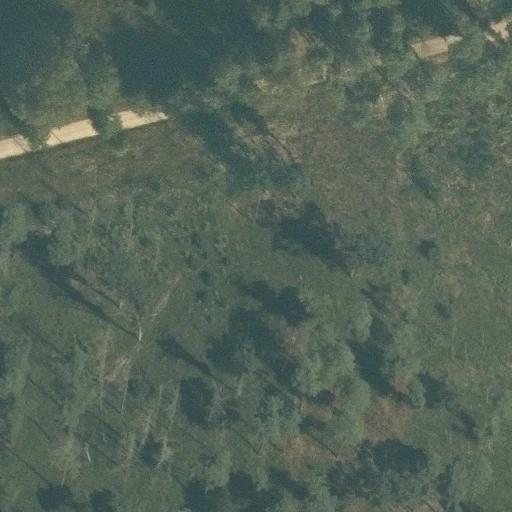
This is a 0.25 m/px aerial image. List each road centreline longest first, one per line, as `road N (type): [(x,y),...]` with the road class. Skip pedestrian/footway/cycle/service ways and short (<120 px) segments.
road 1 (unknown): [(511,22),(0,145)]
road 2 (track): [(511,38),(0,160)]
